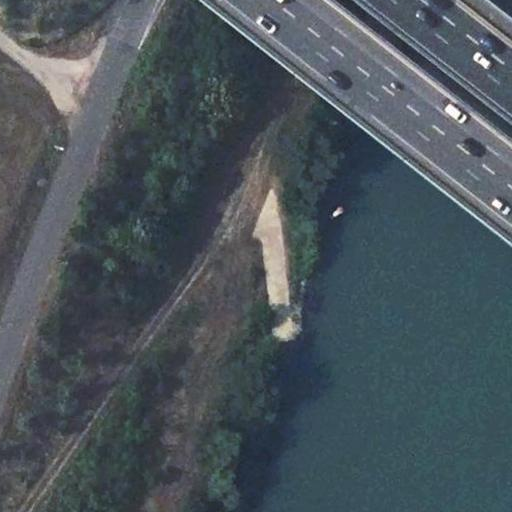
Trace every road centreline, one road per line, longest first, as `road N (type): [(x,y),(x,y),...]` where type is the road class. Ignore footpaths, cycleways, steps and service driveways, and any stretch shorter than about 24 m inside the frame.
road 1 (motorway): [(272,0),(511,187)]
road 2 (motorway): [(511,81),(408,0)]
road 3 (track): [(97,104),(0,31)]
